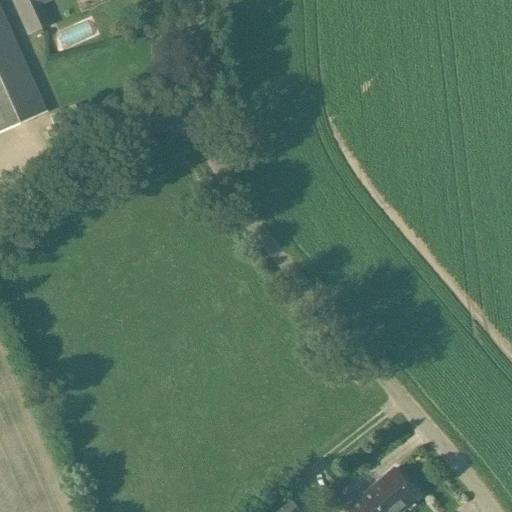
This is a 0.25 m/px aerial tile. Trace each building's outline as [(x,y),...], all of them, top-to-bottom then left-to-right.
[(53,0),(10,0),(27,36),(50,26),(41,5),(53,0)] [(0,134),(47,113),(0,9),(0,134)] [(75,106),(50,116),(54,128),(80,118),(75,106)] [(356,511),(403,511),(420,497),(395,469),(352,507),(356,511)] [(302,511),(289,497),(272,511),(302,511)]
